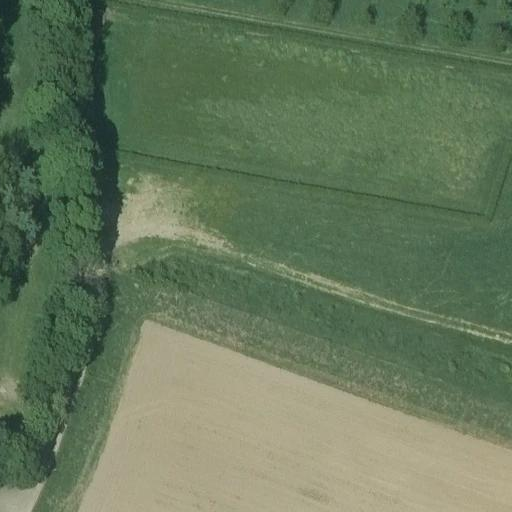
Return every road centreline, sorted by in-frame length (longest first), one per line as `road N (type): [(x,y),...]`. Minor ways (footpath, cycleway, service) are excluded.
road 1 (track): [(91,231),(90,334),(39,476)]
road 2 (track): [(70,0),(91,231)]
